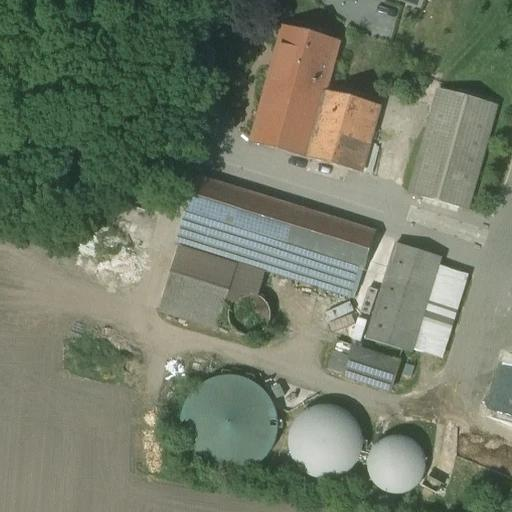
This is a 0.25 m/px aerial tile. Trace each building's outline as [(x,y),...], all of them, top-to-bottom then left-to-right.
[(335,47),(275,31),(244,147),(360,178),(379,108),(323,93),(335,47)] [(493,109),(435,93),(406,197),(465,213),(493,109)] [(380,235),(198,177),(176,247),(353,303),(345,337),(447,367),(471,282),(437,271),(440,262),(378,243),(380,235)] [(0,279),(62,288),(66,261),(0,251),(0,279)] [(171,274),(160,311),(218,329),(230,292),(171,274)] [(0,319),(95,329),(98,299),(0,289),(0,319)] [(401,364),(341,345),(332,372),(392,392),(401,364)] [(260,389),(251,382),(236,376),(219,376),(200,382),(187,395),(178,416),(180,440),(194,461),(210,469),(228,472),(249,466),(267,451),(275,429),(272,408),(260,389)] [(352,431),(343,422),(332,417),(316,416),(304,421),(294,431),(289,442),(289,458),(294,470),(302,478),(312,483),(323,485),(335,483),(343,479),(352,470),(358,454),(357,442),(352,431)] [(403,448),(394,444),(385,444),(374,448),(367,454),(363,463),(362,469),(364,478),(368,486),(371,490),(379,494),(382,495),(392,496),(401,493),(407,489),(412,481),(415,472),(414,462),(409,454),(403,448)]
